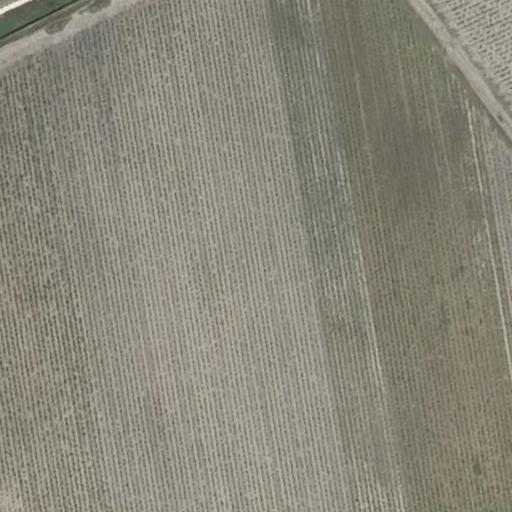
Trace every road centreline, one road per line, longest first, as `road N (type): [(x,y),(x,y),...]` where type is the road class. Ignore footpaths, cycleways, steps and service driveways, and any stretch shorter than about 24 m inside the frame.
road 1 (track): [(424,0),(511,120)]
road 2 (track): [(0,61),(127,0)]
